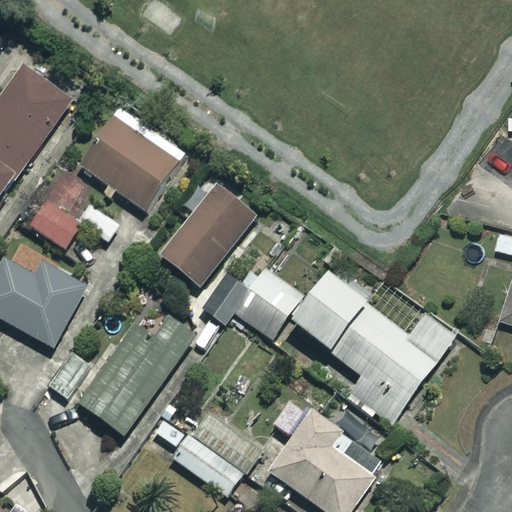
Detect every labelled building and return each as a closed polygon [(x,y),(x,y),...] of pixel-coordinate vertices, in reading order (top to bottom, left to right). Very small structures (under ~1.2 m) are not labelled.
[(0,199),(70,105),(21,69),(0,98),(0,199)] [(186,153),(120,108),(78,169),(144,214),(186,153)] [(120,225),(93,208),(100,196),(66,173),(29,228),(64,251),(80,227),(107,245),(120,225)] [(255,219),(216,188),(160,260),(199,291),(255,219)] [(511,235),(501,233),(496,251),(511,254),(511,235)] [(34,280),(4,263),(0,269),(0,320),(51,350),(83,295),(40,270),(34,280)] [(250,290),(229,274),(202,311),(225,328),(234,315),(279,348),(293,329),(361,379),(347,398),(389,429),(455,340),(424,317),(408,338),(325,276),(306,301),(264,270),(250,290)] [(511,286),(501,321),(511,323),(511,286)] [(196,335),(152,304),(78,407),(122,438),(196,335)] [(90,368),(72,358),(52,393),(70,403),(90,368)] [(303,415),(288,403),(270,427),(284,438),(303,415)] [(339,433),(311,413),(268,474),(321,511),(351,511),(388,460),(342,428),(339,433)] [(188,439),(172,462),(225,499),(242,476),(188,439)] [(33,482),(24,469),(0,485),(0,490),(6,500),(33,482)]
